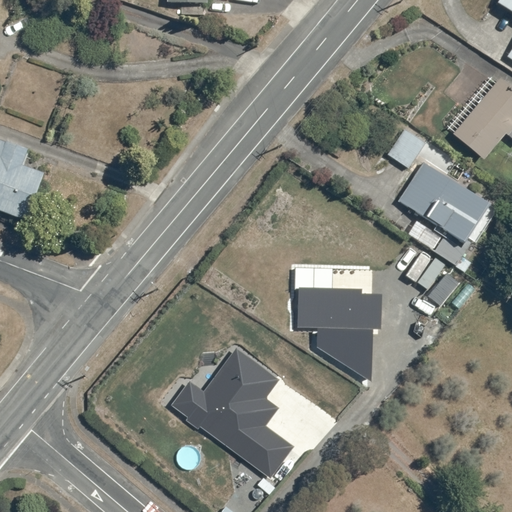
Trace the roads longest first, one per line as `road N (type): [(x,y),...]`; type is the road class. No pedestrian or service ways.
road 1 (secondary): [(104,301),(359,0)]
road 2 (residential): [(128,511),(12,414)]
road 3 (secondary): [(12,414),(104,301)]
